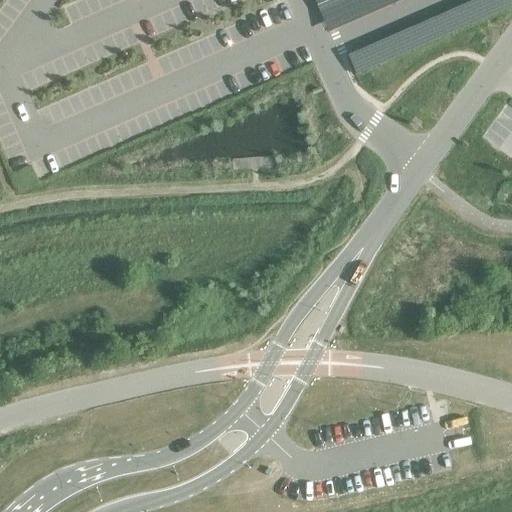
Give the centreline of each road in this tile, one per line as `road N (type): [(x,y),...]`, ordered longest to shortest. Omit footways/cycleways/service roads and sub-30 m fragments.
road 1 (unclassified): [(264,370),(238,409),(189,448),(98,476),(35,511)]
road 2 (unclassified): [(354,261),(511,44)]
road 3 (unclassified): [(115,511),(186,490),(234,462),(265,434),(307,369)]
road 4 (unclassified): [(0,417),(225,368)]
road 5 (unclassified): [(348,364),(511,397)]
road 6 (unclassified): [(354,261),(313,298),(272,356)]
